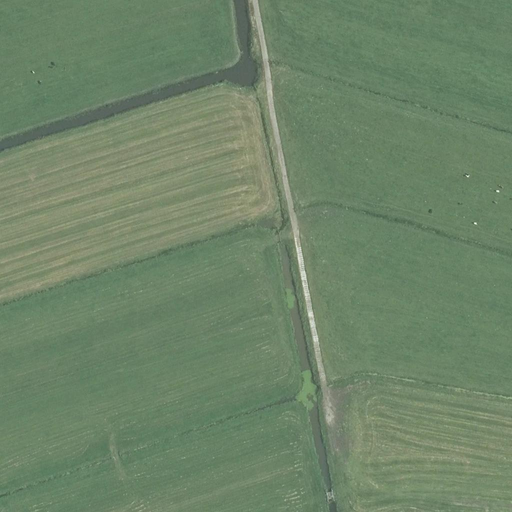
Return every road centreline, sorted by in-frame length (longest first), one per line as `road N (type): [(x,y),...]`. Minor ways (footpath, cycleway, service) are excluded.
road 1 (track): [(511,210),(357,162),(272,89),(0,197)]
road 2 (track): [(348,511),(255,0)]
